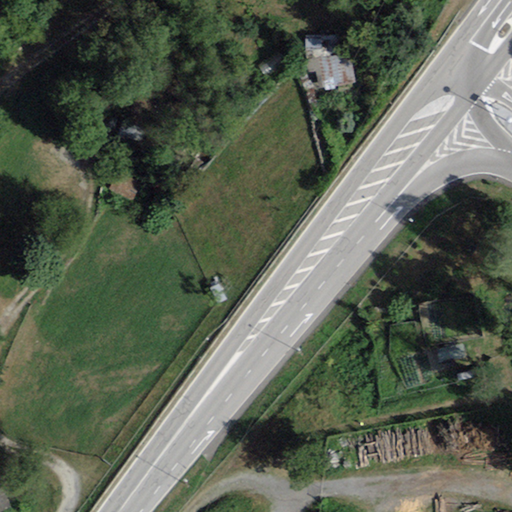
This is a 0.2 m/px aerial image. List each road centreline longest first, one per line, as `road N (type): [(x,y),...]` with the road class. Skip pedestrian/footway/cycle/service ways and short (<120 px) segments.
road 1 (secondary): [(456,80),(125,511)]
road 2 (track): [(128,0),(0,91)]
